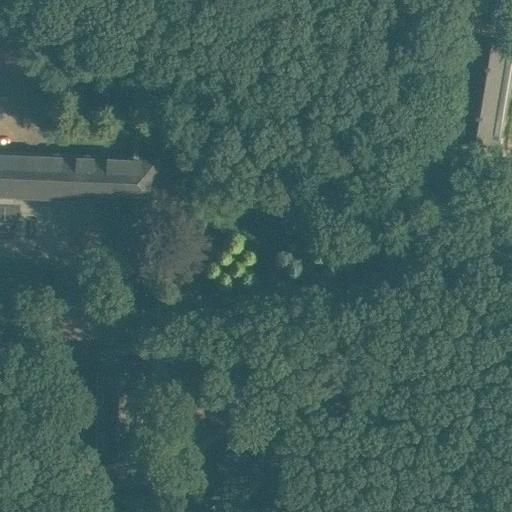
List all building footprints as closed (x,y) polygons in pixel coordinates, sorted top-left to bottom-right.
[(47,32),(58,32),(59,15),(48,14),(47,32)] [(511,43),(471,37),(457,118),(454,138),(498,145),(511,66),(511,43)] [(0,195),(134,201),(134,203),(134,204),(134,205),(134,207),(135,209),(136,210),(137,212),(138,213),(140,215),(141,216),(143,217),(145,217),(147,218),(150,218),(152,217),(155,216),(157,215),(158,213),(160,211),(161,209),(162,207),(162,205),(162,203),(162,201),(161,199),(161,197),(160,195),(158,194),(157,192),(158,157),(0,150),(0,195)] [(97,463),(142,463),(142,361),(97,361),(97,463)] [(212,452),(212,495),(260,495),(260,452),(212,452)]
